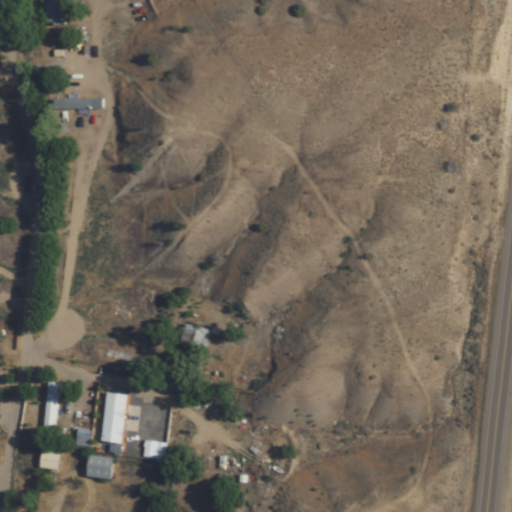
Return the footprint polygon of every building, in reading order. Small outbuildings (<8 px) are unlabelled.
[(63,26),(63,2),(42,2),(42,26),(63,26)] [(103,110),(103,99),(54,99),(54,110),(103,110)] [(205,352),(210,331),(185,324),(180,345),(205,352)] [(59,384),(49,382),(43,431),(54,432),(59,384)] [(126,396),(104,394),(100,443),(122,445),(126,396)] [(58,470),(58,452),(41,452),(41,470),(58,470)] [(113,459),(88,457),(86,478),(111,480),(113,459)]
